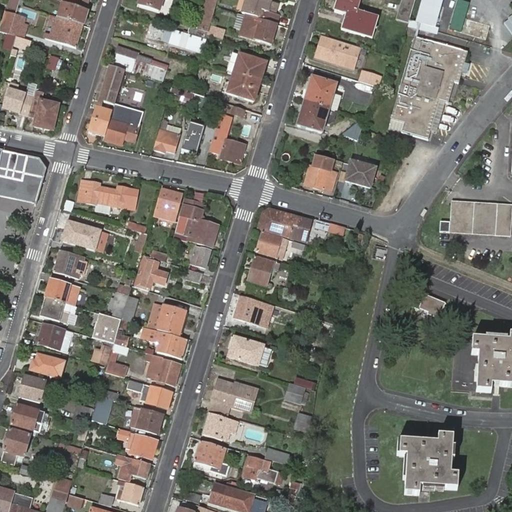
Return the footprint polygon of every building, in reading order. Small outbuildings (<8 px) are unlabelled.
[(14,11),(17,0),(6,0),(4,8),(14,11)] [(59,0),(59,3),(61,4),(65,5),(85,12),(88,0),(59,0)] [(167,2),(167,0),(139,0),(137,7),(158,13),(162,0),(167,2)] [(246,17),(276,27),(279,18),(275,16),(278,7),(256,0),(247,0),(242,16),(246,17)] [(341,30),(373,39),(379,18),(358,12),(361,0),(337,0),(334,12),(345,16),(341,30)] [(414,0),(400,0),(394,20),(407,24),(414,0)] [(422,0),(415,27),(426,29),(427,24),(434,26),(441,0),(422,0)] [(189,28),(186,36),(206,42),(208,35),(210,27),(217,5),(207,2),(205,1),(196,31),(189,28)] [(65,5),(61,4),(56,18),(60,20),(65,5)] [(83,27),(88,13),(85,12),(65,5),(60,20),(83,27)] [(236,14),(231,28),(237,29),(241,15),(236,14)] [(3,16),(0,25),(0,33),(6,35),(11,19),(3,16)] [(24,20),(14,17),(8,36),(15,38),(22,40),(26,27),(22,26),(24,20)] [(270,46),(276,27),(246,17),(240,36),(270,46)] [(76,50),(83,27),(60,20),(56,18),(51,36),(46,35),(45,40),(76,50)] [(451,34),(463,38),(468,23),(456,19),(451,34)] [(154,40),(157,27),(149,24),(145,37),(154,40)] [(206,42),(186,36),(157,27),(154,40),(202,55),(206,42)] [(208,35),(225,41),(227,33),(210,27),(208,35)] [(15,38),(8,36),(7,36),(3,49),(11,51),(12,46),(15,38)] [(348,44),(322,36),(316,57),(335,63),(335,60),(340,62),(342,65),(354,69),(358,53),(346,50),(348,44)] [(414,37),(391,121),(403,124),(401,133),(428,140),(439,101),(452,104),(452,102),(448,101),(454,82),(459,84),(467,53),(414,37)] [(31,43),(22,40),(15,38),(12,46),(28,51),(31,43)] [(152,62),(138,57),(138,56),(118,49),(112,68),(125,73),(153,81),(154,82),(159,66),(151,64),(152,62)] [(48,56),(44,69),(54,72),(58,58),(48,56)] [(234,76),(260,85),(266,65),(240,57),(234,76)] [(161,84),(167,66),(152,62),(151,64),(159,66),(154,82),(161,84)] [(116,101),(125,73),(112,68),(109,67),(96,110),(101,111),(103,104),(114,107),(116,101)] [(363,71),(361,81),(378,86),(381,77),(363,71)] [(254,104),(260,85),(234,76),(228,96),(254,104)] [(312,79),(305,102),(329,109),(336,85),(312,79)] [(9,113),(27,118),(33,100),(16,95),(17,88),(10,86),(4,106),(10,108),(9,113)] [(193,100),(194,97),(171,90),(170,95),(186,101),(187,98),(193,100)] [(42,95),(35,93),(33,100),(27,118),(35,120),(33,128),(51,132),(58,108),(40,103),(42,95)] [(213,100),(205,98),(201,112),(209,114),(213,100)] [(128,105),(116,101),(114,107),(113,110),(125,113),(128,105)] [(329,109),(305,102),(298,126),(322,133),(329,109)] [(242,118),(244,111),(244,110),(222,104),(220,111),(242,118)] [(101,111),(96,110),(88,133),(104,138),(110,119),(112,114),(101,111)] [(134,144),(139,126),(125,121),(123,125),(113,122),(113,120),(110,119),(104,138),(103,141),(122,147),(124,141),(134,144)] [(356,123),(343,133),(357,141),(364,127),(362,126),(356,123)] [(204,129),(189,125),(181,152),(196,157),(204,129)] [(174,155),(179,138),(163,133),(164,130),(160,129),(154,151),(165,155),(166,152),(174,155)] [(239,165),(245,147),(237,145),(238,140),(228,138),(226,143),(217,140),(212,159),(239,165)] [(0,173),(21,178),(19,185),(31,188),(29,194),(26,205),(35,207),(45,171),(39,161),(26,159),(26,158),(0,152),(0,173)] [(332,161),(314,156),(311,167),(309,167),(305,186),(330,193),(335,174),(329,172),(332,161)] [(375,168),(350,161),(344,180),(370,187),(375,168)] [(19,185),(21,178),(0,173),(0,188),(29,194),(31,188),(19,185)] [(86,196),(85,205),(95,207),(96,205),(123,209),(124,205),(135,206),(138,193),(127,191),(117,189),(117,192),(100,188),(100,186),(82,183),(79,195),(86,196)] [(162,191),(154,218),(174,224),(182,197),(162,191)] [(173,239),(187,243),(187,242),(210,249),(216,227),(204,223),(204,222),(203,219),(201,218),(202,213),(200,212),(193,210),(195,205),(183,201),(179,216),(189,219),(184,237),(174,234),(173,239)] [(450,222),(449,232),(510,236),(511,205),(452,201),(450,222)] [(312,222),(270,211),(264,214),(259,230),(280,237),(280,238),(294,242),(300,244),(303,232),(309,234),(312,222)] [(179,216),(174,234),(184,237),(189,219),(179,216)] [(439,232),(449,232),(450,222),(440,222),(439,232)] [(63,242),(95,251),(101,232),(69,223),(63,242)] [(139,234),(145,235),(146,231),(128,226),(127,230),(139,234)] [(101,232),(95,251),(102,254),(108,234),(101,232)] [(309,234),(303,232),(300,244),(306,246),(309,234)] [(145,243),(147,236),(145,235),(139,234),(137,241),(145,243)] [(257,254),(282,262),(288,242),(262,235),(257,254)] [(300,244),(294,242),(291,251),(304,255),(307,247),(306,246),(300,244)] [(205,269),(210,253),(195,248),(189,265),(205,269)] [(85,258),(61,251),(53,273),(78,281),(80,275),(75,274),(78,261),(84,263),(85,258)] [(166,264),(168,257),(154,253),(152,260),(157,261),(166,264)] [(134,289),(148,293),(149,289),(150,289),(152,283),(163,286),(166,275),(156,272),(158,266),(156,265),(157,261),(152,260),(144,257),(134,289)] [(255,259),(248,284),(270,290),(271,287),(268,286),(272,272),(278,274),(280,267),(255,259)] [(94,271),(96,263),(86,261),(84,268),(94,271)] [(199,286),(202,275),(188,271),(184,281),(199,286)] [(50,282),(45,299),(49,300),(64,305),(73,307),(78,290),(50,282)] [(128,298),(116,294),(114,301),(117,301),(112,319),(121,321),(124,312),(128,298)] [(428,313),(440,318),(445,304),(424,295),(418,309),(428,313)] [(233,320),(259,328),(265,307),(239,299),(233,320)] [(46,309),(43,308),(40,317),(67,325),(71,315),(62,313),(64,305),(49,300),(46,309)] [(156,331),(178,338),(183,321),(178,320),(181,312),(163,307),(156,331)] [(265,307),(259,328),(267,330),(273,309),(265,307)] [(135,315),(124,312),(121,321),(132,324),(135,315)] [(121,321),(112,319),(99,315),(92,339),(114,346),(121,321)] [(336,334),(338,327),(324,322),(321,329),(336,334)] [(37,345),(59,352),(63,337),(69,339),(70,335),(43,326),(37,345)] [(334,338),(336,334),(321,329),(320,334),(334,338)] [(188,342),(148,330),(144,340),(159,345),(157,353),(182,361),(188,342)] [(511,336),(509,337),(509,344),(472,342),(472,357),(478,357),(476,394),(491,395),(491,388),(511,389),(511,336)] [(229,359),(266,370),(272,351),(235,340),(229,359)] [(108,365),(113,348),(104,345),(98,365),(107,368),(108,365)] [(325,360),(305,353),(303,360),(323,366),(325,360)] [(29,372),(60,381),(65,364),(34,356),(29,372)] [(163,362),(163,360),(153,357),(150,367),(154,368),(152,377),(148,376),(146,380),(174,388),(180,367),(163,362)] [(111,376),(124,380),(127,371),(108,365),(107,368),(107,370),(105,374),(111,376)] [(19,399),(40,404),(46,385),(24,379),(19,399)] [(295,385),(313,390),(315,391),(317,385),(315,384),(297,379),(295,385)] [(214,403),(211,412),(226,417),(229,407),(243,411),(250,391),(234,386),(217,381),(211,402),(214,403)] [(258,390),(235,383),(234,386),(250,391),(243,411),(251,413),(258,390)] [(172,395),(134,384),(132,393),(148,398),(146,406),(167,412),(172,395)] [(304,391),(290,387),(285,401),(300,406),(304,393),(304,391)] [(308,394),(304,393),(300,406),(304,407),(308,394)] [(105,426),(112,402),(98,398),(91,422),(105,426)] [(11,426),(31,432),(32,428),(27,426),(30,416),(35,418),(36,413),(16,408),(11,426)] [(156,436),(163,416),(138,410),(138,413),(135,412),(132,424),(131,423),(129,429),(156,436)] [(76,415),(73,422),(84,425),(86,418),(76,415)] [(237,423),(208,415),(202,436),(221,442),(227,442),(230,433),(235,434),(237,423)] [(27,426),(32,428),(35,418),(30,416),(27,426)] [(310,420),(299,416),(295,429),(306,433),(310,420)] [(89,427),(84,425),(79,440),(85,442),(89,427)] [(11,426),(10,430),(30,436),(31,432),(11,426)] [(6,441),(3,453),(4,454),(0,464),(13,468),(16,457),(23,459),(30,437),(9,431),(9,434),(7,433),(5,434),(4,440),(5,440),(6,441)] [(118,441),(127,444),(130,435),(120,433),(118,441)] [(129,455),(151,462),(157,443),(134,437),(129,455)] [(419,490),(457,492),(458,476),(450,476),(452,439),(436,438),(436,446),(399,444),(399,458),(406,459),(404,496),(419,498),(419,490)] [(194,463),(210,468),(209,473),(226,478),(229,467),(220,464),(224,452),(199,444),(194,463)] [(268,448),(264,461),(272,463),(286,467),(290,455),(268,448)] [(269,472),(272,463),(264,461),(249,457),(246,469),(257,472),(255,480),(274,486),(277,475),(269,472)] [(146,480),(150,466),(126,459),(119,481),(130,484),(132,477),(146,480)] [(19,474),(31,478),(33,471),(21,467),(19,474)] [(56,484),(51,499),(64,503),(68,488),(56,484)] [(139,508),(144,490),(124,484),(123,488),(126,489),(122,503),(139,508)] [(262,511),(266,500),(214,484),(207,503),(236,511),(262,511)] [(294,505),(299,490),(292,488),(287,503),(294,505)] [(17,509),(20,499),(12,497),(13,494),(0,489),(0,511),(7,511),(10,506),(17,509)] [(183,500),(199,505),(201,497),(186,492),(183,500)] [(110,509),(113,499),(102,496),(99,506),(110,509)] [(47,511),(46,511),(28,511),(30,503),(20,499),(17,509),(10,506),(7,511),(47,511)] [(67,508),(80,511),(83,503),(69,499),(67,508)] [(62,511),(64,505),(50,501),(47,511),(62,511)]
